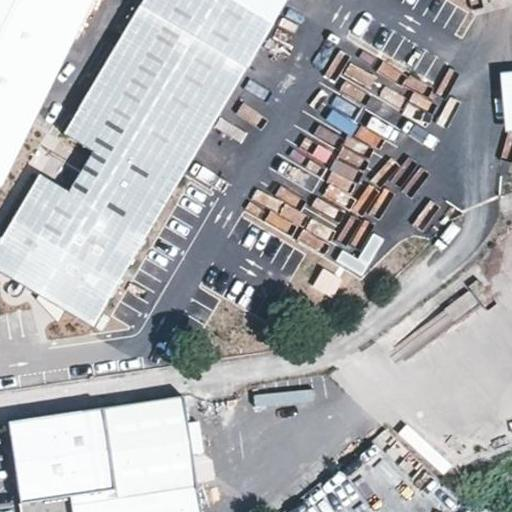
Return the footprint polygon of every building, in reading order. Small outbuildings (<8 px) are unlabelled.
[(0,0),(0,165),(88,0),(0,0)] [(143,0),(110,54),(66,132),(0,238),(0,270),(91,324),(109,293),(179,174),(284,0),(143,0)] [(511,128),(511,68),(499,70),(502,129),(511,128)] [(300,221),(308,202),(280,189),(271,207),(300,221)] [(363,209),(306,265),(341,301),(398,245),(363,209)] [(255,402),(307,400),(307,391),(254,393),(255,402)] [(199,511),(182,393),(5,420),(20,511),(199,511)]
